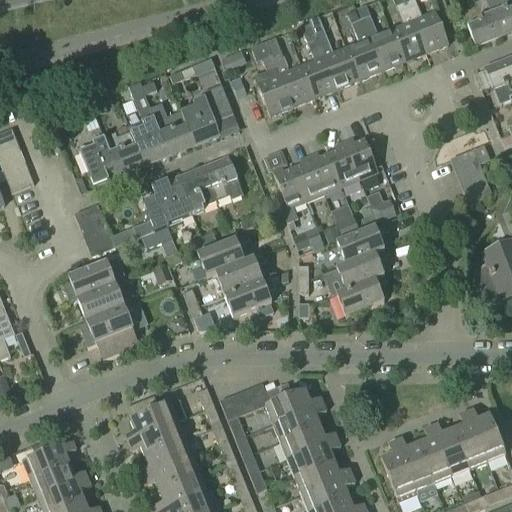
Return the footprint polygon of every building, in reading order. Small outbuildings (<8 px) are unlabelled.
[(390,0),(394,9),(404,5),(401,0),(390,0)] [(497,0),(486,0),(484,1),(499,38),(511,32),(511,0),(497,0)] [(413,1),(404,5),(424,57),(447,48),(434,15),(421,20),(413,1)] [(475,9),(460,15),(474,48),(499,38),(484,1),(473,5),(475,9)] [(402,28),(390,33),(403,65),(424,57),(404,5),(394,9),(402,28)] [(308,23),(309,27),(336,93),(358,84),(350,65),(344,51),(331,57),(317,19),(308,23)] [(369,19),(360,23),(380,75),(403,65),(390,33),(376,38),(369,19)] [(357,46),(344,51),(350,65),(358,84),(380,75),(360,23),(349,27),(357,46)] [(309,27),(299,31),(313,64),(300,69),(313,102),(336,93),(309,27)] [(273,42),(265,45),(291,111),(313,102),(300,69),(287,75),(273,42)] [(265,45),(249,52),(255,66),(261,64),(268,82),(255,88),(268,120),(291,111),(265,45)] [(221,63),(221,65),(225,74),(233,70),(229,59),(221,63)] [(511,68),(509,60),(483,71),(499,108),(510,104),(508,99),(511,97),(511,68)] [(203,72),(207,84),(226,77),(221,65),(203,72)] [(191,70),(180,75),(183,83),(195,78),(191,70)] [(461,85),(466,97),(480,92),(475,79),(461,85)] [(245,97),(239,81),(229,85),(236,101),(245,97)] [(139,86),(127,91),(132,103),(144,99),(141,90),(139,86)] [(152,86),(141,90),(144,99),(156,94),(152,86)] [(194,110),(180,115),(193,149),(219,139),(214,126),(232,119),(221,89),(201,97),(203,101),(192,105),(194,110)] [(102,106),(90,110),(94,119),(105,114),(102,106)] [(90,110),(79,115),(82,123),(94,119),(90,110)] [(165,116),(153,121),(168,159),(193,149),(180,115),(167,120),(165,116)] [(144,130),(130,135),(143,169),(168,159),(153,121),(142,125),(144,130)] [(511,127),(498,133),(501,141),(511,136),(511,127)] [(11,133),(0,136),(0,149),(15,144),(11,133)] [(114,136),(103,141),(118,179),(143,169),(130,135),(116,141),(114,136)] [(93,150),(79,155),(92,189),(118,179),(103,141),(91,145),(93,150)] [(352,142),(343,146),(358,184),(376,176),(363,143),(354,147),(352,142)] [(15,144),(0,149),(0,162),(20,155),(15,144)] [(336,154),(327,158),(341,191),(358,184),(343,146),(334,150),(336,154)] [(472,153),(476,164),(478,168),(488,164),(482,149),(472,153)] [(472,153),(449,162),(453,173),(476,164),(472,153)] [(281,154),(262,163),(268,176),(272,175),(280,197),(275,199),(289,234),(296,232),(293,225),(294,224),(296,220),(292,210),(305,205),(292,173),(283,176),(281,171),(287,169),(281,154)] [(20,155),(0,162),(0,169),(2,175),(24,166),(20,155)] [(316,157),(308,161),(323,198),(341,191),(327,158),(318,162),(316,157)] [(227,161),(202,171),(215,205),(229,199),(230,203),(242,199),(227,161)] [(300,169),(292,173),(305,205),(323,198),(308,161),(298,164),(300,169)] [(476,164),(453,173),(457,184),(481,175),(478,168),(476,164)] [(24,166),(2,175),(7,186),(29,177),(24,166)] [(202,171),(177,181),(192,219),(203,214),(201,210),(215,205),(202,171)] [(481,175),(457,184),(462,195),(485,186),(481,175)] [(29,177),(7,186),(11,197),(33,188),(29,177)] [(151,191),(155,201),(142,206),(154,236),(167,231),(182,225),(181,223),(192,219),(177,181),(151,191)] [(485,186),(462,195),(466,206),(489,196),(485,186)] [(97,208),(74,217),(78,228),(102,219),(97,208)] [(511,212),(500,217),(509,237),(511,236),(511,212)] [(385,213),(372,218),(376,227),(388,222),(385,213)] [(358,234),(376,227),(372,218),(355,226),(358,234)] [(102,219),(78,228),(82,239),(106,229),(102,219)] [(251,222),(240,226),(243,234),(254,230),(251,222)] [(358,234),(355,226),(354,223),(336,231),(341,242),(358,234)] [(336,246),(345,269),(383,253),(377,238),(386,235),(383,227),(336,246)] [(106,229),(82,239),(87,250),(110,240),(106,229)] [(335,229),(324,233),(329,247),(341,242),(336,231),(335,229)] [(171,243),(167,231),(154,236),(142,241),(146,253),(171,243)] [(317,236),(306,240),(309,248),(321,244),(317,236)] [(213,237),(201,242),(204,250),(216,245),(213,237)] [(243,239),(196,258),(206,281),(214,278),(214,277),(243,266),(237,251),(246,248),(243,239)] [(110,240),(87,250),(91,261),(115,252),(110,240)] [(201,242),(189,246),(193,254),(204,250),(201,242)] [(487,270),(480,273),(481,299),(498,298),(500,304),(511,298),(511,243),(481,256),(487,270)] [(335,272),(344,294),(344,295),(383,279),(377,264),(386,260),(383,253),(345,269),(335,272)] [(177,257),(165,262),(168,271),(181,266),(177,257)] [(243,266),(214,277),(214,278),(223,300),(261,285),(261,284),(255,269),(264,266),(261,258),(243,266)] [(106,266),(61,284),(70,306),(77,304),(115,289),(106,266)] [(307,270),(297,270),(297,284),(307,284),(307,270)] [(156,273),(141,278),(145,288),(153,291),(162,287),(156,273)] [(344,294),(335,298),(345,321),(383,306),(377,290),(386,286),(383,279),(344,295),(344,294)] [(261,285),(223,300),(232,323),(270,308),(264,292),(273,288),(270,281),(261,284),(261,285)] [(115,289),(77,304),(86,326),(124,311),(121,305),(130,301),(131,298),(126,284),(115,289)] [(307,284),(297,284),(297,298),(307,298),(307,284)] [(192,293),(183,297),(188,310),(197,306),(192,293)] [(0,300),(0,363),(10,360),(8,356),(20,351),(27,349),(27,348),(22,336),(15,338),(0,300)] [(197,306),(188,310),(193,323),(202,319),(197,306)] [(307,308),(297,307),(297,322),(299,322),(300,328),(307,328),(307,322),(312,322),(312,310),(307,310),(307,308)] [(124,311),(86,326),(95,349),(96,348),(103,364),(138,351),(132,334),(133,334),(124,311)] [(20,351),(24,361),(30,358),(27,349),(20,351)] [(190,402),(209,396),(206,386),(187,392),(190,402)] [(261,387),(251,392),(259,412),(264,409),(269,408),(261,387)] [(0,401),(2,406),(13,401),(9,390),(0,393),(0,401)] [(251,392),(240,396),(248,416),(259,412),(251,392)] [(269,408),(264,409),(272,428),(322,408),(319,401),(309,405),(304,393),(269,408)] [(240,396),(230,400),(238,420),(248,416),(240,396)] [(208,397),(199,401),(204,414),(214,410),(208,397)] [(230,400),(219,404),(227,425),(238,420),(230,400)] [(134,435),(124,439),(126,446),(177,426),(172,413),(181,410),(178,403),(129,423),(134,435)] [(322,408),(272,428),(279,446),(319,429),(315,419),(325,415),(322,408)] [(214,410),(204,414),(209,427),(219,423),(214,410)] [(472,413),(465,416),(486,466),(504,458),(488,418),(477,423),(472,413)] [(462,429),(451,433),(468,473),(486,466),(465,416),(458,419),(462,429)] [(511,429),(510,424),(500,428),(505,441),(511,438),(511,429)] [(177,426),(126,446),(129,454),(140,450),(144,460),(184,443),(177,426)] [(239,427),(229,431),(235,443),(244,439),(239,427)] [(437,427),(430,430),(450,481),(468,473),(451,433),(441,437),(437,427)] [(319,429),(279,446),(286,464),(336,443),(334,436),(323,440),(319,429)] [(426,443),(415,448),(432,488),(450,481),(430,430),(422,433),(426,443)] [(223,433),(213,437),(218,450),(228,446),(223,433)] [(244,439),(235,443),(240,456),(250,453),(244,439)] [(401,442),(394,445),(415,495),(432,488),(415,448),(405,452),(401,442)] [(148,470),(138,475),(141,482),(191,461),(184,443),(144,460),(148,470)] [(336,443),(286,464),(293,482),(333,465),(329,455),(340,451),(336,443)] [(72,445),(21,466),(28,484),(69,468),(65,457),(75,453),(72,445)] [(391,458),(379,462),(398,507),(416,499),(415,495),(394,445),(387,448),(391,458)] [(228,446),(218,450),(224,463),(234,459),(228,446)] [(191,461),(141,482),(144,489),(154,485),(158,496),(199,479),(191,461)] [(253,462),(244,466),(249,479),(259,475),(253,462)] [(333,465),(293,482),(300,499),(351,478),(348,472),(338,476),(333,465)] [(69,468),(28,484),(36,502),(86,482),(84,475),(74,479),(69,468)] [(237,469),(228,472),(233,486),(243,481),(237,469)] [(259,475),(249,479),(254,492),(264,488),(259,475)] [(351,478),(300,499),(305,511),(320,511),(348,501),(344,490),(354,486),(351,478)] [(162,506),(152,510),(152,511),(168,511),(206,497),(199,479),(158,496),(162,506)] [(243,481),(233,486),(238,498),(248,495),(243,481)] [(86,482),(36,502),(39,511),(61,511),(83,503),(79,493),(89,489),(86,482)] [(0,511),(8,511),(5,504),(8,499),(3,489),(0,488),(0,511)] [(511,492),(510,488),(497,494),(501,503),(511,498),(511,492)] [(497,494),(484,499),(488,508),(501,503),(497,494)] [(211,511),(206,497),(168,511),(211,511)] [(268,498),(258,502),(262,511),(269,511),(273,511),(268,498)] [(348,501),(320,511),(364,511),(363,507),(352,511),(348,501)] [(86,511),(83,503),(61,511),(98,511),(94,511),(86,511)] [(478,511),(475,503),(462,508),(463,511),(478,511)]
